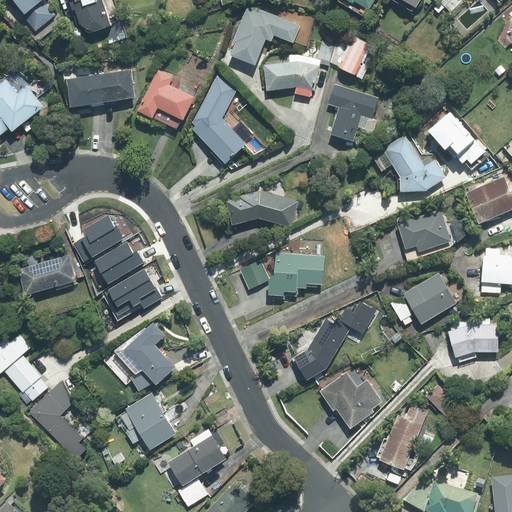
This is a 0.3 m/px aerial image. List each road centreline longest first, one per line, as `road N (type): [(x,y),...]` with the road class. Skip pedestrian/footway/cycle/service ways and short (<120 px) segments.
road 1 (residential): [(85,177),(129,182),(161,211),(258,417),(333,496)]
road 2 (unknown): [(169,194),(295,154),(307,138),(250,72)]
